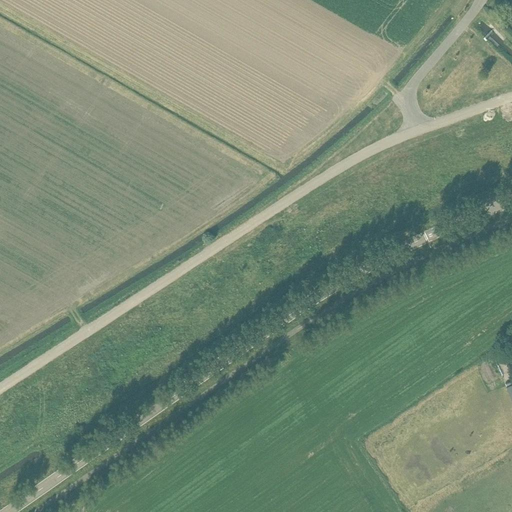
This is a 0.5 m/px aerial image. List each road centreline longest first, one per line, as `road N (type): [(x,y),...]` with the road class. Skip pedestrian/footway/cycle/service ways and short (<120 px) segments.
road 1 (unclassified): [(0,396),(366,151),(511,99)]
road 2 (secondary): [(12,511),(292,312),(511,201)]
